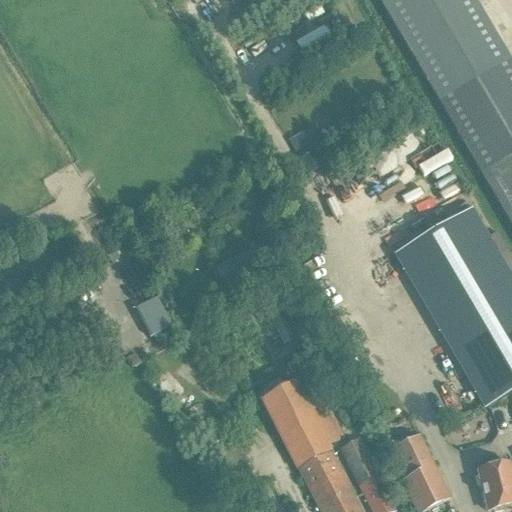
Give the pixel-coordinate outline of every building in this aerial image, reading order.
[(473,0),(380,0),(511,224),(511,66),(502,50),(473,0)] [(302,134),(289,142),(300,162),(312,155),(313,154),(302,134)] [(312,155),(300,162),(309,177),(321,170),(312,155)] [(472,212),(394,258),(484,411),(511,394),(511,259),(497,233),(488,238),(472,212)] [(254,249),(214,267),(224,287),(263,269),(254,249)] [(119,260),(115,254),(107,258),(111,265),(119,260)] [(0,302),(34,285),(26,271),(4,283),(1,277),(0,277),(0,302)] [(156,299),(134,311),(149,340),(171,328),(165,316),(156,299)] [(279,308),(267,314),(283,346),(295,340),(279,308)] [(295,360),(286,365),(290,373),(299,367),(295,360)] [(296,384),(261,402),(318,511),(360,511),(328,449),(344,441),(324,403),(310,410),(296,384)] [(406,446),(397,450),(411,479),(401,484),(414,511),(427,511),(449,501),(419,440),(406,446)] [(394,511),(358,442),(340,451),(371,511),(394,511)] [(239,446),(216,457),(235,495),(236,495),(244,511),(254,511),(258,510),(248,489),(258,484),(239,446)] [(495,458),(475,464),(477,472),(488,511),(494,511),(511,507),(511,486),(506,464),(497,467),(495,458)]
